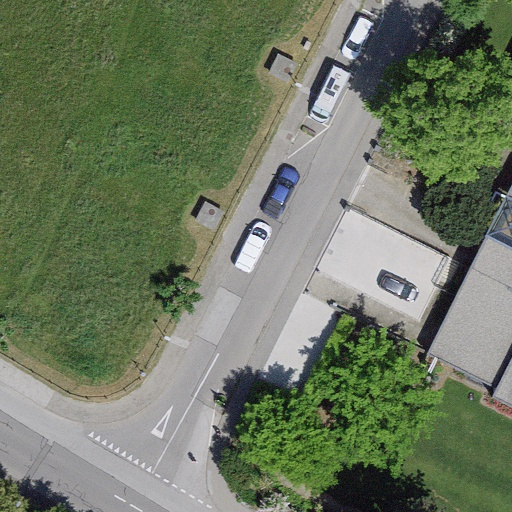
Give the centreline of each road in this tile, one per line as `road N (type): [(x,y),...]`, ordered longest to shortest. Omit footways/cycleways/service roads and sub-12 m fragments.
road 1 (residential): [(138,508),(282,239),(395,0)]
road 2 (residential): [(138,508),(0,423)]
